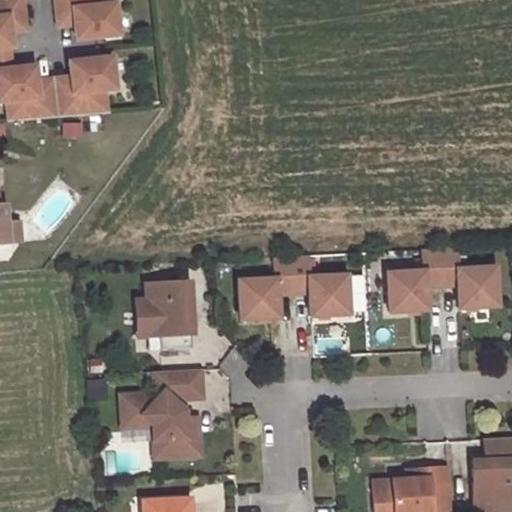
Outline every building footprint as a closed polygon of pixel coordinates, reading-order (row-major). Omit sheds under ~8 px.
[(0,0),(0,49),(6,49),(8,49),(7,33),(6,25),(22,24),(19,0),(0,0)] [(100,0),(52,0),(54,20),(70,18),(71,27),(73,42),(115,38),(112,6),(101,7),(100,0)] [(70,18),(54,20),(55,28),(71,27),(70,18)] [(22,24),(6,25),(7,33),(23,32),(22,24)] [(0,102),(3,102),(5,122),(104,114),(101,91),(112,90),(108,58),(66,63),(68,78),(68,86),(34,90),(33,82),(31,67),(8,69),(0,70),(0,102)] [(68,78),(33,82),(34,90),(68,86),(68,78)] [(17,220),(4,221),(6,244),(19,243),(17,220)] [(457,250),(423,252),(424,273),(387,275),(389,314),(427,312),(426,290),(458,288),(459,311),(497,309),(495,270),(458,272),(457,250)] [(307,257),(273,259),(274,281),(237,282),(239,321),(277,319),(276,296),(308,294),(309,318),(347,316),(345,277),(308,279),(307,257)] [(188,282),(145,284),(146,301),(147,338),(159,338),(160,353),(192,351),(188,282)] [(147,338),(146,301),(135,301),(137,339),(147,338)] [(199,370),(152,373),(153,394),(129,395),(130,416),(140,416),(151,427),(152,441),(161,441),(162,458),(198,457),(196,418),(183,419),(183,410),(179,400),(201,399),(199,370)] [(130,416),(129,395),(119,396),(120,428),(151,427),(140,416),(130,416)] [(492,511),(492,503),(511,501),(511,438),(483,440),(484,461),(484,469),(470,470),(472,511),(492,511)] [(161,441),(152,441),(152,459),(162,458),(161,441)] [(484,461),(470,462),(470,470),(484,469),(484,461)] [(449,511),(447,468),(405,471),(406,475),(406,480),(392,481),(371,482),(373,511),(449,511)] [(188,511),(188,500),(141,502),(141,511),(188,511)] [(511,501),(492,503),(492,511),(511,510),(511,501)]
